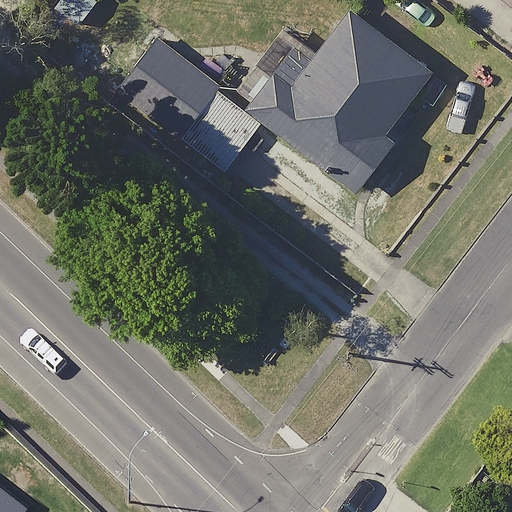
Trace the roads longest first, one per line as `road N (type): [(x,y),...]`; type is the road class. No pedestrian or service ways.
road 1 (secondary): [(0,281),(244,511)]
road 2 (residential): [(313,511),(511,259)]
